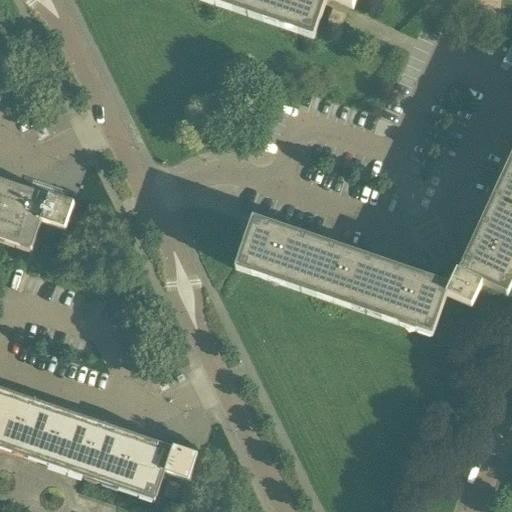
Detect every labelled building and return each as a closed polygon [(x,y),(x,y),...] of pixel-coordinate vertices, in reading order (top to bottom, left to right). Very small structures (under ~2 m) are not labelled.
[(205,0),(313,37),(313,38),(314,39),(327,0),(330,0),(353,10),(357,0),(205,0)] [(339,30),(345,15),(333,10),(326,25),(339,30)] [(424,284),(252,225),(251,224),(235,269),(237,270),(237,269),(431,336),(431,337),(432,337),(446,297),(471,309),(481,286),(505,297),(506,296),(505,295),(511,280),(511,171),(476,250),(470,250),(470,255),(462,255),(453,257),(446,261),(442,264),(436,269),(432,277),(430,285),(425,284),(424,284)] [(32,197),(0,186),(0,239),(32,250),(42,224),(65,232),(74,205),(50,197),(49,199),(33,193),(32,197)] [(0,448),(156,502),(165,475),(189,483),(198,457),(174,448),(173,450),(157,444),(155,449),(0,395),(0,448)] [(176,501),(181,486),(167,482),(162,497),(176,501)]
